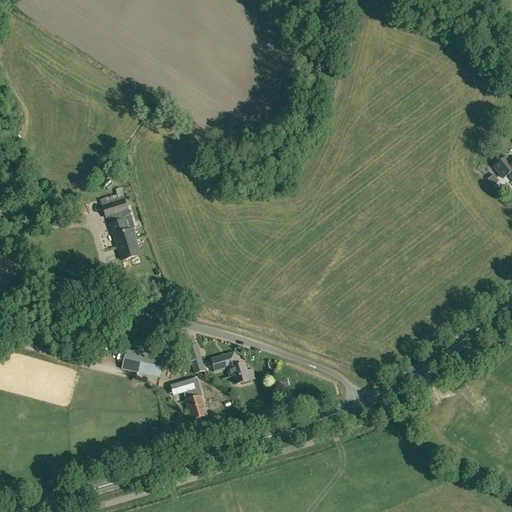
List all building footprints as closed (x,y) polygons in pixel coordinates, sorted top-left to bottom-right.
[(511,178),(511,163),(506,157),(494,166),(503,178),(509,174),(511,178)] [(124,199),(102,205),(105,220),(128,212),(124,199)] [(119,253),(122,261),(139,256),(135,240),(136,239),(133,229),(127,231),(122,214),(110,218),(113,228),(111,229),(117,248),(120,247),(121,252),(119,253)] [(195,373),(204,371),(196,342),(184,345),(189,362),(191,361),(195,373)] [(159,378),(164,358),(127,349),(122,369),(159,378)] [(228,369),(237,367),(234,353),(210,360),(214,373),(228,369)] [(244,365),(237,367),(228,369),(230,377),(234,376),(236,384),(239,384),(240,386),(250,383),(244,365)] [(191,420),(206,416),(200,397),(186,401),(191,420)]
